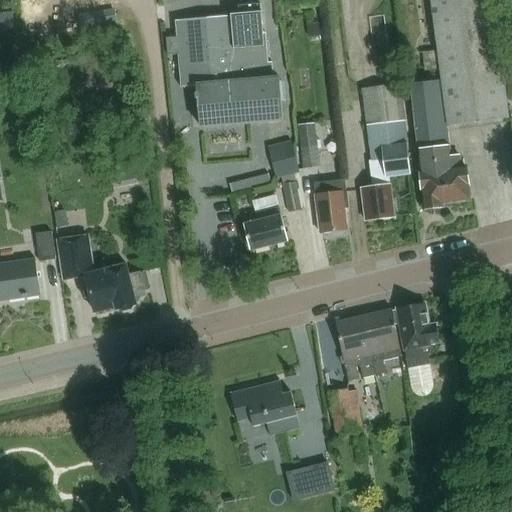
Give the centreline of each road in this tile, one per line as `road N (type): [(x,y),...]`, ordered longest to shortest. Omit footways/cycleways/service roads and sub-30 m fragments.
road 1 (secondary): [(0,373),(511,251)]
road 2 (track): [(140,0),(168,334)]
